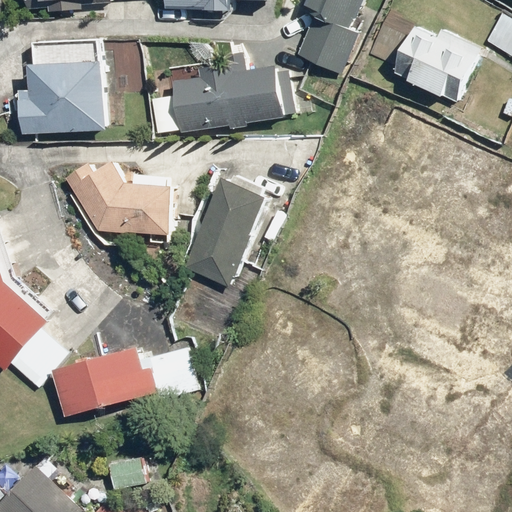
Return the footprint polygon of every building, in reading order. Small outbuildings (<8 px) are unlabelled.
[(175,0),(175,7),(243,11),(243,0),(175,0)] [(358,24),(368,0),(310,0),(307,7),(316,11),(298,54),(345,74),(365,27),(358,24)] [(511,13),(509,11),(490,40),(511,54),(511,13)] [(435,36),(415,25),(391,72),(456,104),(483,50),(439,28),(435,36)] [(20,133),(105,131),(103,40),(31,41),(32,86),(19,86),(20,133)] [(185,90),(160,94),(165,130),(296,112),(289,61),(259,65),(258,57),(226,61),(228,73),(183,79),(185,90)] [(126,182),(111,162),(94,171),(89,164),(65,178),(98,230),(167,234),(168,187),(126,182)] [(511,166),(482,229),(511,244),(511,166)] [(266,197),(223,179),(185,267),(228,285),(266,197)] [(371,206),(363,224),(384,234),(392,216),(371,206)] [(155,359),(150,343),(69,365),(80,352),(51,327),(61,316),(18,278),(0,224),(0,352),(17,368),(20,365),(49,389),(62,373),(73,416),(203,381),(194,348),(155,359)] [(428,252),(402,303),(465,332),(462,338),(510,360),(511,355),(511,281),(484,269),(480,276),(428,252)] [(413,321),(404,341),(456,363),(464,343),(413,321)] [(467,377),(393,346),(377,380),(395,388),(378,425),(434,450),(467,377)] [(152,452),(112,459),(118,491),(157,484),(152,452)] [(136,511),(120,495),(102,511),(97,511),(47,460),(0,505),(0,509),(2,511),(136,511)] [(317,492),(307,511),(392,511),(404,490),(356,466),(338,502),(317,492)]
